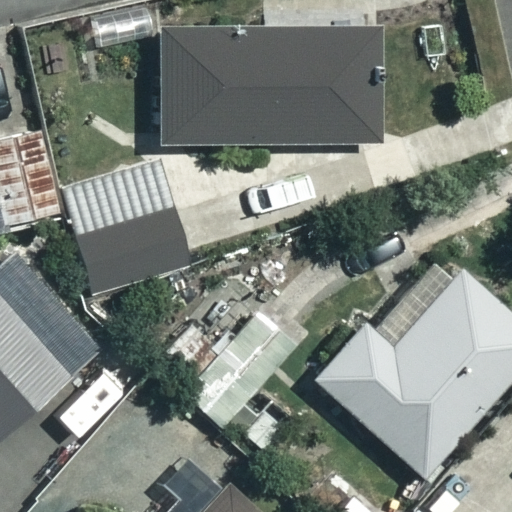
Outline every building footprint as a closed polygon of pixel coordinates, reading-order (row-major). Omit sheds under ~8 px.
[(358,21),(142,24),(143,137),(359,134),(358,21)] [(0,221),(49,210),(9,29),(0,31),(0,221)] [(175,263),(151,166),(54,191),(78,287),(175,263)] [(511,353),(511,317),(432,246),(354,333),(346,325),(301,375),(407,470),(511,353)] [(239,392),(172,330),(140,366),(207,427),(239,392)] [(253,511),(218,479),(186,511),(253,511)]
